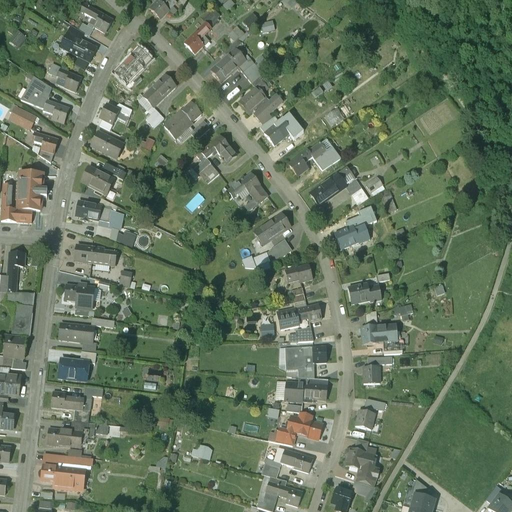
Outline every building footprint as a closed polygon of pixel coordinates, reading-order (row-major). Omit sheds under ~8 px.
[(159,0),(149,10),(160,22),(169,13),(168,12),(177,4),(175,2),(177,0),(159,0)] [(210,2),(203,10),(215,20),(221,12),(210,2)] [(101,15),(83,5),(79,12),(98,22),(101,15)] [(276,11),(262,14),(263,24),(277,21),(276,11)] [(112,21),(101,15),(98,22),(94,28),(105,34),(112,21)] [(205,24),(184,45),(195,56),(203,47),(207,42),(203,38),(211,31),(205,24)] [(239,26),(230,35),(237,42),(246,33),(239,26)] [(5,37),(11,42),(19,33),(13,28),(5,37)] [(84,35),(72,28),(68,36),(81,42),(84,35)] [(17,36),(13,44),(22,48),(26,40),(17,36)] [(81,42),(68,36),(61,50),(90,64),(97,51),(81,42)] [(139,50),(119,69),(123,73),(131,81),(151,62),(139,50)] [(234,51),(210,72),(220,84),(244,62),(234,51)] [(82,80),(60,71),(61,70),(52,66),(48,76),(60,81),(57,87),(75,95),(82,80)] [(253,66),(242,74),(251,85),(261,76),(253,66)] [(131,81),(123,73),(118,78),(129,89),(134,84),(131,81)] [(165,76),(142,98),(153,109),(176,88),(165,76)] [(52,91),(34,80),(30,87),(38,90),(37,93),(49,97),(52,91)] [(262,83),(238,103),(248,115),(266,100),(261,95),(268,90),(262,83)] [(69,111),(47,104),(49,97),(37,93),(38,90),(30,87),(21,103),(44,111),(44,113),(53,117),(52,121),(63,126),(69,111)] [(276,96),(254,116),(255,117),(258,122),(259,122),(265,117),(266,118),(282,104),(281,102),(277,98),(276,96)] [(190,103),(164,127),(169,133),(170,134),(177,127),(187,118),(191,123),(201,115),(190,103)] [(117,111),(106,105),(99,119),(102,121),(112,126),(119,112),(117,111)] [(132,112),(119,106),(117,111),(119,112),(129,118),(132,112)] [(155,111),(145,121),(153,129),(164,120),(155,111)] [(34,119),(16,112),(11,123),(30,130),(34,119)] [(112,126),(102,121),(99,127),(109,132),(112,126)] [(285,121),(265,135),(274,147),(284,140),(280,135),(289,128),(285,121)] [(177,127),(170,134),(169,133),(168,134),(172,139),(181,132),(177,127)] [(123,146),(99,133),(92,147),(116,160),(123,146)] [(58,142),(36,135),(33,144),(43,147),(42,153),(54,157),(58,142)] [(237,157),(219,137),(196,156),(202,163),(216,152),(223,161),(221,162),(222,164),(224,162),(227,166),(237,157)] [(137,146),(126,140),(123,146),(134,151),(137,146)] [(197,142),(191,147),(195,150),(200,145),(197,142)] [(306,150),(287,165),(297,178),(308,170),(304,164),(312,158),(315,161),(327,152),(320,143),(308,152),(306,150)] [(320,164),(323,171),(340,163),(336,156),(320,164)] [(126,175),(107,165),(103,172),(122,182),(126,175)] [(114,181),(89,169),(81,184),(107,197),(114,181)] [(219,176),(214,169),(202,178),(208,185),(219,176)] [(347,169),(310,195),(319,208),(330,200),(328,198),(330,196),(332,199),(346,189),(347,189),(345,187),(355,180),(347,169)] [(41,177),(20,175),(18,211),(32,212),(39,212),(41,177)] [(251,175),(233,188),(238,196),(246,189),(254,200),(263,192),(259,188),(260,187),(251,175)] [(386,186),(381,176),(368,183),(373,193),(386,186)] [(347,189),(346,189),(351,197),(361,191),(356,183),(347,189)] [(11,188),(3,187),(2,200),(10,200),(11,188)] [(233,188),(228,192),(234,199),(238,196),(233,188)] [(263,192),(254,200),(244,207),(249,212),(267,198),(263,192)] [(10,200),(2,200),(1,210),(9,210),(10,200)] [(102,207),(78,203),(76,218),(99,222),(101,213),(102,207)] [(370,208),(357,213),(362,225),(375,220),(370,208)] [(32,212),(18,211),(9,210),(1,210),(0,223),(31,225),(32,212)] [(280,215),(253,232),(262,245),(271,240),(267,234),(275,229),(279,235),(289,228),(280,215)] [(111,230),(97,227),(95,239),(109,242),(111,230)] [(352,228),(335,235),(340,250),(357,243),(358,243),(353,231),(352,228)] [(363,228),(353,231),(358,243),(357,243),(357,244),(368,240),(363,228)] [(126,231),(123,244),(135,247),(139,235),(126,231)] [(283,241),(270,250),(277,261),(290,253),(283,241)] [(104,250),(76,247),(75,263),(114,267),(116,255),(104,253),(104,250)] [(25,255),(9,255),(7,294),(16,294),(16,291),(17,291),(17,285),(16,285),(17,268),(24,268),(25,255)] [(308,266),(286,271),(288,280),(297,278),(298,283),(300,283),(301,284),(312,281),(308,266)] [(126,272),(123,286),(134,289),(137,274),(126,272)] [(91,311),(93,289),(87,288),(86,286),(80,285),(78,287),(66,285),(64,301),(76,303),(75,309),(91,311)] [(445,285),(437,288),(440,296),(447,293),(445,285)] [(366,286),(348,290),(351,305),(369,302),(370,302),(367,289),(366,286)] [(377,287),(367,289),(370,302),(369,302),(369,303),(380,301),(377,287)] [(301,290),(290,293),(293,304),(304,301),(301,290)] [(16,294),(7,294),(6,305),(15,306),(33,308),(35,295),(16,294)] [(318,305),(305,307),(305,308),(277,313),(281,330),(298,327),(297,321),(307,320),(308,323),(321,320),(318,305)] [(404,320),(411,320),(411,313),(415,313),(415,305),(394,306),(395,314),(404,314),(404,320)] [(33,308),(15,306),(12,337),(29,339),(33,308)] [(376,313),(365,315),(366,329),(377,328),(376,313)] [(113,322),(92,319),(91,327),(112,330),(113,322)] [(93,329),(61,325),(59,341),(82,344),(91,345),(91,344),(93,329)] [(273,326),(261,327),(261,338),(273,338),(273,326)] [(366,329),(361,329),(362,346),(383,345),(392,344),(395,343),(394,327),(377,328),(366,329)] [(310,328),(296,331),(298,343),(313,342),(310,328)] [(25,341),(9,339),(6,359),(6,360),(23,361),(25,341)] [(91,345),(82,344),(81,353),(94,355),(95,345),(91,344),(91,345)] [(392,344),(383,345),(384,356),(402,355),(401,346),(392,347),(392,344)] [(325,348),(301,349),(301,348),(284,349),(285,370),(298,370),(303,370),(303,368),(314,368),(314,363),(326,363),(325,348)] [(94,355),(81,353),(80,362),(86,363),(86,364),(95,366),(96,355),(94,355)] [(6,359),(0,358),(0,370),(25,372),(26,365),(23,365),(23,361),(6,360),(6,359)] [(80,362),(61,360),(59,380),(84,383),(87,381),(87,376),(85,371),(86,364),(86,363),(80,362)] [(314,368),(303,368),(303,370),(298,370),(298,378),(308,379),(314,379),(314,368)] [(379,377),(379,369),(363,369),(364,385),(379,385),(379,384),(377,384),(377,377),(379,377)] [(6,378),(0,377),(0,396),(17,399),(18,391),(20,389),(21,384),(19,382),(19,378),(6,376),(6,378)] [(251,388),(262,387),(262,377),(250,377),(251,388)] [(308,384),(303,384),(297,384),(287,382),(285,401),(313,404),(314,401),(325,403),(327,386),(308,384)] [(102,391),(85,389),(84,397),(101,399),(102,391)] [(66,395),(54,394),(52,410),(74,412),(83,413),(84,403),(69,401),(69,403),(65,402),(66,395)] [(383,403),(366,400),(364,407),(382,411),(383,403)] [(4,404),(0,403),(0,430),(13,432),(14,416),(3,415),(4,404)] [(302,407),(288,405),(287,411),(301,413),(302,407)] [(276,410),(268,409),(266,417),(275,418),(276,410)] [(83,413),(74,412),(72,423),(87,425),(89,414),(83,413)] [(374,415),(359,412),(356,428),(369,431),(371,423),(373,423),(374,415)] [(311,418),(300,415),(299,420),(291,418),(290,422),(288,422),(285,423),(284,426),(285,428),(288,429),(287,433),(279,431),(275,443),(292,447),(295,435),(317,441),(321,426),(309,423),(311,418)] [(87,425),(72,423),(71,433),(82,435),(83,432),(88,432),(89,425),(87,425)] [(71,433),(49,431),(47,446),(80,450),(82,435),(71,433)] [(368,443),(357,440),(354,452),(365,454),(368,443)] [(10,448),(0,446),(0,462),(8,464),(10,448)] [(296,453),(284,449),(279,465),(285,467),(287,461),(293,463),(293,460),(296,453)] [(354,452),(349,450),(346,452),(345,457),(346,459),(347,459),(345,468),(359,471),(358,477),(364,479),(375,482),(377,474),(370,473),(374,457),(365,454),(354,452)] [(318,460),(296,453),(293,460),(299,462),(299,463),(303,465),(301,471),(313,475),(318,460)] [(58,457),(46,456),(45,464),(57,465),(58,457)] [(75,459),(58,457),(57,465),(74,467),(75,459)] [(91,461),(75,459),(74,467),(90,469),(91,461)] [(284,469),(269,464),(265,476),(281,480),(284,469)] [(84,471),(44,467),(42,482),(54,484),(53,490),(82,493),(84,471)] [(364,479),(358,477),(356,483),(373,489),(375,482),(364,479)] [(412,496),(414,497),(424,499),(427,490),(416,482),(412,496)] [(302,493),(270,483),(264,501),(275,505),(278,495),(288,499),(286,504),(297,507),(302,493)] [(345,511),(351,494),(337,489),(332,505),(337,507),(335,511),(345,511)] [(414,497),(410,510),(417,511),(432,511),(435,503),(424,499),(414,497)] [(510,511),(511,510),(511,506),(499,497),(488,511),(510,511)] [(53,504),(41,502),(40,510),(52,511),(53,504)] [(272,511),(274,507),(259,503),(257,508),(268,511),(272,511)]
